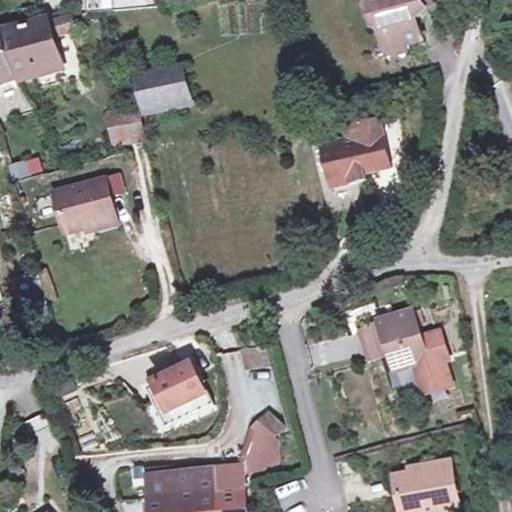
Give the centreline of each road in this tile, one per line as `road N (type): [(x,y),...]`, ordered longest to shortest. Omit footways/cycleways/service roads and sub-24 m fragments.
road 1 (residential): [(0,377),(222,322),(410,258)]
road 2 (residential): [(410,258),(440,202),(478,0)]
road 3 (track): [(141,153),(169,285),(166,334)]
